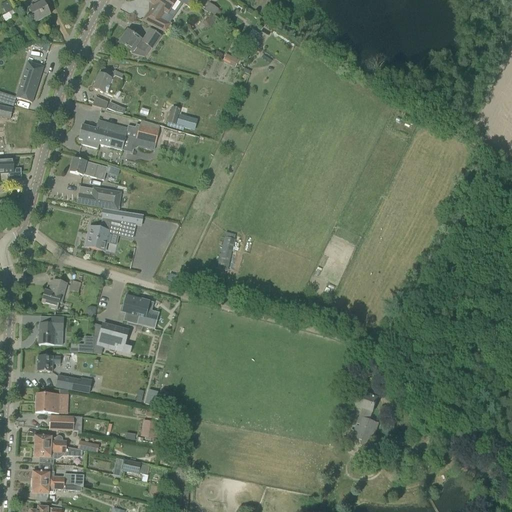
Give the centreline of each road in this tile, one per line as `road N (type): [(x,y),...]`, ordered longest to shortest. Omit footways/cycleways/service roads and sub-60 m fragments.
road 1 (tertiary): [(23,228),(58,99),(107,0)]
road 2 (track): [(374,358),(328,334),(152,287)]
road 3 (tertiary): [(0,467),(10,297),(4,245)]
road 4 (track): [(511,454),(374,358)]
road 5 (track): [(425,395),(454,379),(511,295)]
